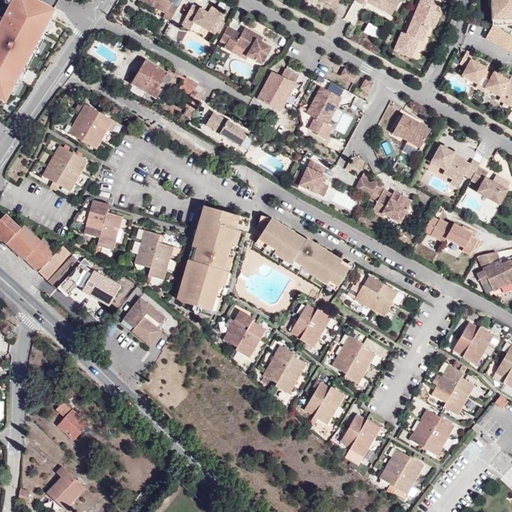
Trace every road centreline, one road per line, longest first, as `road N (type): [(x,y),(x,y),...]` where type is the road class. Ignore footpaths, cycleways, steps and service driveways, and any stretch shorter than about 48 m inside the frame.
road 1 (primary): [(249,511),(39,313)]
road 2 (unclassified): [(102,0),(0,152)]
road 3 (residential): [(241,0),(390,80)]
road 4 (residential): [(39,313),(20,359),(15,436)]
